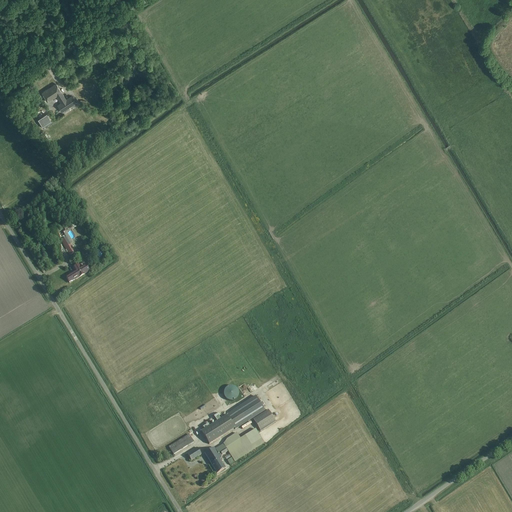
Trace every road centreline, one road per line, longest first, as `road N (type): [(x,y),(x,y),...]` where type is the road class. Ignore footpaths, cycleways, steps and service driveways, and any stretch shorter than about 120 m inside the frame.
road 1 (unclassified): [(180,511),(0,214)]
road 2 (unclassified): [(0,94),(148,0)]
road 3 (unclassified): [(409,511),(511,440)]
